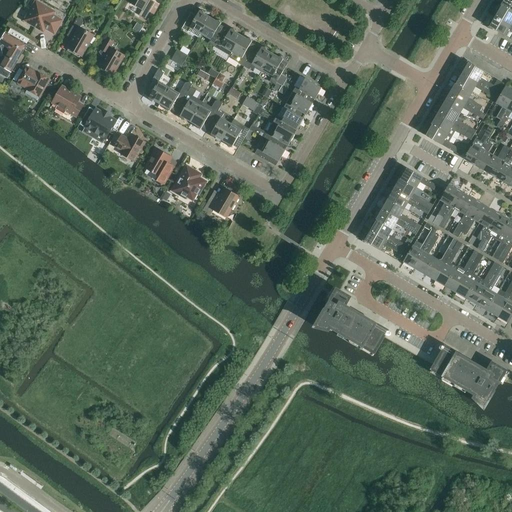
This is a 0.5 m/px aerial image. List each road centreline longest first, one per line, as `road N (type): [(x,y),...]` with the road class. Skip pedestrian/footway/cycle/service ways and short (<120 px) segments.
road 1 (residential): [(125,105),(277,188),(347,79)]
road 2 (unclassified): [(162,511),(316,276)]
road 3 (residential): [(334,247),(430,85)]
road 4 (residential): [(347,79),(211,0)]
road 5 (residential): [(453,314),(440,336),(427,337),(367,301),(377,270)]
road 6 (residential): [(125,105),(187,0)]
